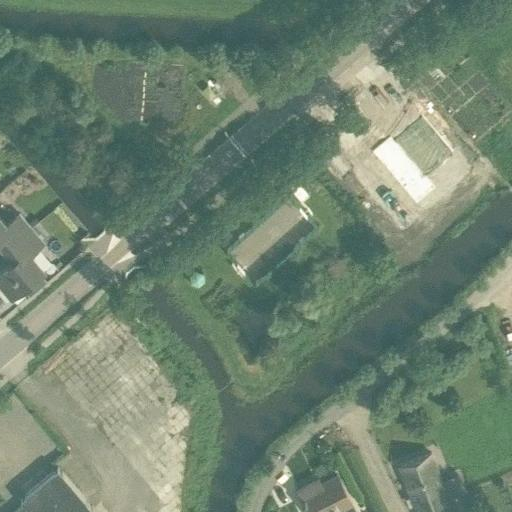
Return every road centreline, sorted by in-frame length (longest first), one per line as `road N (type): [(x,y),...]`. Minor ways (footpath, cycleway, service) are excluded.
road 1 (tertiary): [(0,350),(411,0)]
road 2 (unclassified): [(252,511),(284,453),(511,262)]
